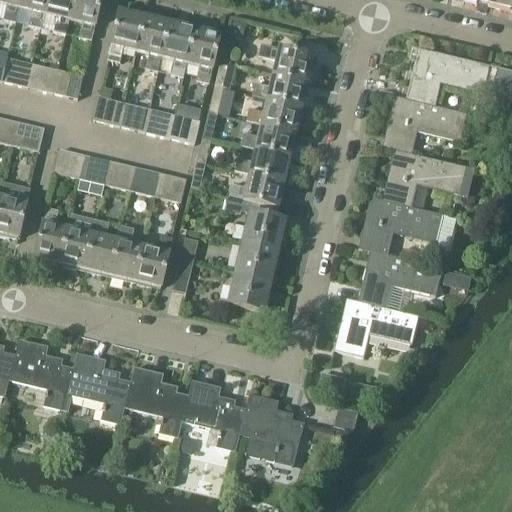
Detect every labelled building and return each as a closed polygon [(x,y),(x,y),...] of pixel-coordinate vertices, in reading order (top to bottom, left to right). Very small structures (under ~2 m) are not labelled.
[(19,12),(21,0),(0,0),(0,7),(6,9),(2,23),(16,26),(19,12)] [(44,17),(48,0),(21,0),(19,12),(31,14),(28,29),(41,32),(44,17)] [(66,38),(69,24),(74,0),(48,0),(44,17),(57,21),(54,35),(66,38)] [(91,44),(101,0),(74,0),(69,24),(82,27),(79,41),(91,44)] [(488,8),(489,0),(464,0),(464,2),(488,8)] [(511,13),(511,0),(489,0),(488,8),(511,13)] [(119,14),(108,63),(120,66),(123,51),(136,54),(143,20),(119,14)] [(143,20),(136,54),(149,57),(145,72),(158,75),(161,60),(169,26),(143,20)] [(169,26),(161,60),(173,63),(170,78),(183,81),(186,66),(194,32),(169,26)] [(194,32),(186,66),(199,69),(196,84),(208,87),(220,38),(194,32)] [(229,68),(235,42),(227,40),(220,66),(229,68)] [(272,78),(307,86),(313,61),(265,48),(262,61),(275,64),(272,78)] [(510,98),(511,90),(511,74),(418,52),(406,103),(435,110),(440,87),(483,97),(483,95),(497,99),(498,95),(510,98)] [(26,91),(32,68),(7,62),(1,85),(26,91)] [(220,66),(214,90),(223,92),(229,68),(220,66)] [(51,97),(57,73),(32,68),(26,91),(51,97)] [(57,73),(51,97),(66,100),(71,77),(57,73)] [(77,103),(83,79),(71,77),(66,100),(77,103)] [(307,86),(272,78),(269,90),(255,86),(252,99),(266,103),(301,111),(307,86)] [(223,92),(214,90),(209,115),(217,117),(223,92)] [(394,153),(411,158),(417,135),(459,145),(466,117),(435,110),(406,103),(394,100),(382,151),(394,153)] [(99,101),(93,124),(118,130),(123,107),(99,101)] [(301,111),(266,103),(263,116),(249,112),(246,124),(260,127),(295,136),(301,111)] [(123,107),(118,130),(143,136),(149,113),(123,107)] [(149,113),(143,136),(168,142),(174,119),(149,113)] [(217,117),(209,115),(203,141),(212,143),(217,117)] [(174,119),(168,142),(194,148),(199,125),(174,119)] [(0,146),(12,149),(18,126),(0,121),(0,146)] [(38,155),(43,133),(43,132),(18,126),(12,149),(38,155)] [(295,136),(260,127),(257,140),(243,137),(240,149),(254,152),(290,161),(295,136)] [(212,143),(203,141),(197,165),(206,167),(212,143)] [(248,177),(284,186),(290,161),(254,152),(251,165),(237,161),(234,174),(248,177)] [(79,182),(84,159),(60,153),(55,176),(79,182)] [(474,173),(465,171),(411,158),(394,153),(382,204),(411,211),(416,188),(467,201),(474,173)] [(104,188),(109,165),(84,159),(79,182),(104,188)] [(129,194),(134,171),(109,165),(104,188),(129,194)] [(197,165),(191,191),(200,193),(206,167),(197,165)] [(155,200),(160,177),(134,171),(129,194),(155,200)] [(160,177),(155,200),(179,206),(185,183),(160,177)] [(284,186),(248,177),(245,191),(231,188),(229,199),(242,202),(278,211),(284,186)] [(3,186),(0,199),(0,237),(17,242),(28,193),(3,186)] [(226,211),(239,214),(241,207),(242,202),(229,199),(226,211)] [(411,211),(382,204),(370,201),(358,253),(370,256),(387,259),(392,236),(435,246),(442,218),(411,211)] [(242,247),(277,255),(284,224),(275,222),(278,211),(242,202),(241,207),(239,214),(249,217),(242,247)] [(46,212),(35,261),(59,267),(67,231),(55,228),(58,214),(46,212)] [(84,273),(93,237),(81,234),(84,221),(71,217),(68,231),(67,231),(59,267),(84,273)] [(109,279),(118,243),(105,240),(108,226),(96,223),(93,237),(84,273),(109,279)] [(134,285),(143,249),(131,246),(134,232),(121,229),(118,243),(109,279),(134,285)] [(143,249),(134,285),(159,290),(171,241),(160,238),(157,252),(143,249)] [(185,242),(182,255),(195,258),(197,245),(185,242)] [(234,277),(269,286),(277,255),(242,247),(234,277)] [(186,297),(195,258),(182,255),(173,294),(186,297)] [(387,259),(370,256),(358,305),(387,312),(392,289),(435,299),(441,272),(387,259)] [(471,290),(473,275),(445,272),(444,287),(471,290)] [(269,286),(234,277),(227,307),(263,315),(269,286)] [(418,319),(387,312),(358,305),(346,302),(334,354),(363,361),(369,338),(411,348),(418,319)] [(67,397),(74,372),(61,369),(62,363),(46,359),(49,350),(35,348),(20,343),(16,358),(9,383),(49,393),(45,409),(63,414),(67,397)] [(9,383),(16,358),(4,355),(6,350),(0,348),(0,399),(5,400),(9,383)] [(124,411),(131,385),(119,383),(121,376),(104,372),(106,364),(77,357),(74,372),(67,397),(105,406),(101,423),(120,428),(124,411)] [(178,390),(149,384),(151,375),(134,371),(131,385),(124,411),(163,420),(159,437),(178,441),(182,425),(189,399),(177,396),(178,390)] [(221,391),(209,389),(192,385),(189,399),(182,425),(220,434),(216,450),(236,455),(240,438),(246,413),(234,410),(236,404),(219,400),(221,391)] [(246,413),(240,438),(278,447),(274,464),(293,468),(299,441),(301,441),(304,427),(292,424),(293,418),(276,414),(278,405),(250,399),(246,413)] [(353,435),(358,415),(338,410),(333,430),(353,435)]
